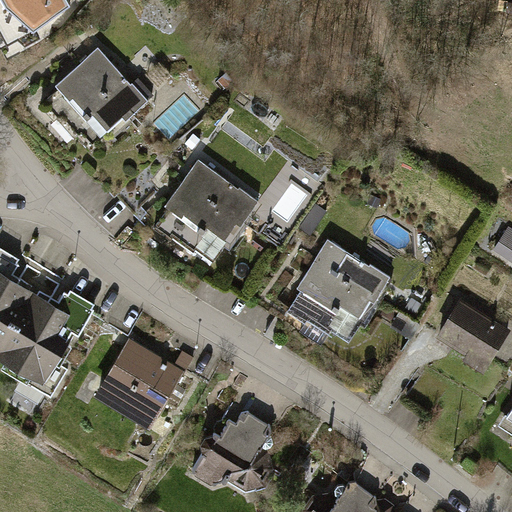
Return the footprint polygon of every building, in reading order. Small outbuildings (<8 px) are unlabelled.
[(0,0),(0,29),(3,28),(24,45),(39,37),(36,29),(70,4),(67,0),(0,0)] [(98,48),(55,85),(59,89),(40,105),(54,120),(57,118),(74,137),(77,135),(91,151),(107,138),(110,142),(133,121),(129,117),(149,101),(142,93),(146,88),(138,78),(131,85),(98,48)] [(198,160),(165,206),(169,209),(155,229),(172,241),(174,238),(195,253),(197,250),(215,263),(227,247),(231,249),(249,224),(245,221),(259,201),(240,187),(238,189),(198,160)] [(511,226),(510,225),(493,251),(511,263),(511,226)] [(328,241),(297,288),(301,291),(288,312),(306,323),(300,332),(321,345),(331,330),(350,342),(361,326),(365,328),(382,302),(377,299),(391,277),(371,264),(369,268),(328,241)] [(0,273),(0,340),(64,375),(92,323),(0,273)] [(511,334),(470,309),(450,343),(497,370),(511,345),(511,334)] [(138,351),(110,402),(162,430),(190,379),(138,351)] [(247,417),(214,469),(247,490),(280,438),(247,417)] [(373,511),(352,498),(342,511),(373,511)]
